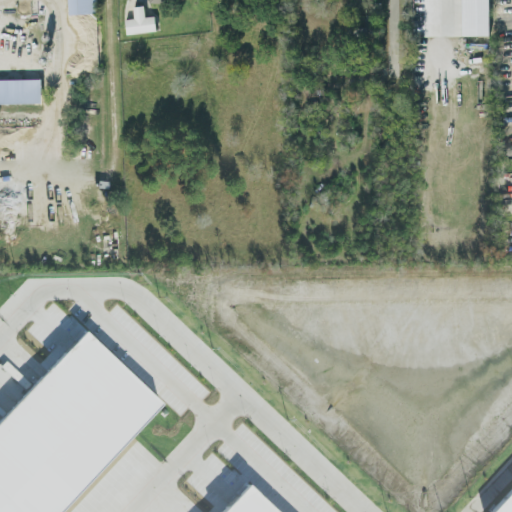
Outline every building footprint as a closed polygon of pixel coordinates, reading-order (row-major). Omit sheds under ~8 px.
[(70,0),(71,13),(96,13),(95,0),(70,0)] [(461,0),(461,34),(488,34),(488,0),(461,0)] [(125,33),(156,30),(154,15),(144,16),(143,4),(132,6),(134,17),(124,18),(125,33)] [(0,102),(41,102),(40,77),(0,78),(0,102)] [(0,511),(0,427),(82,341),(170,422),(80,511),(0,511)] [(267,511),(219,511),(243,487),(267,511)] [(511,511),(489,511),(511,487),(511,511)]
